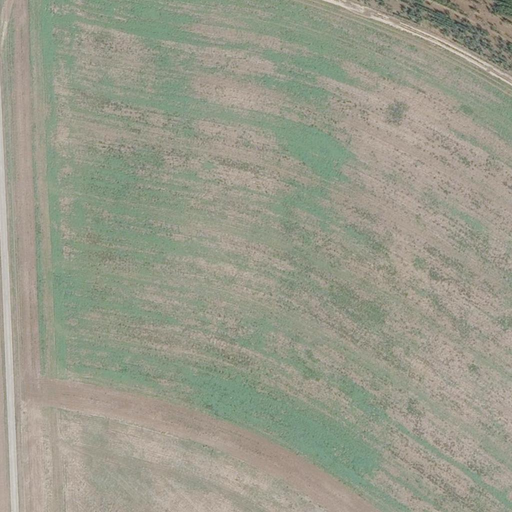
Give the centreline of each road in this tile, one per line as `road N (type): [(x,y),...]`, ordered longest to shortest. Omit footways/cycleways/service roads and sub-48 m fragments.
road 1 (residential): [(0,156),(15,511)]
road 2 (track): [(357,0),(511,76)]
